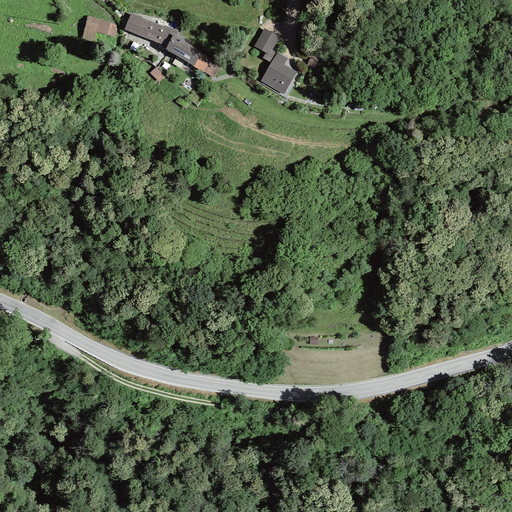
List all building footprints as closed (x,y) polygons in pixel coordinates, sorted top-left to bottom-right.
[(176,37),(179,31),(165,26),(164,27),(130,14),(124,30),(166,47),(173,35),(176,37)] [(118,25),(88,16),(80,43),(92,47),(96,32),(114,38),(118,25)] [(278,37),(264,29),(254,46),(265,53),(268,54),(271,49),(278,37)] [(200,53),(201,52),(176,37),(173,35),(166,47),(166,49),(193,65),(194,66),(200,53)] [(352,51),(346,45),(339,53),(346,58),(352,51)] [(262,58),(271,63),(277,53),(271,49),(268,54),(265,53),(262,58)] [(211,59),(200,53),(194,66),(193,65),(192,66),(203,72),(211,59)] [(287,59),(277,53),(271,63),(261,81),(283,94),(296,72),(283,65),(287,59)] [(319,58),(311,55),(306,66),(315,69),(319,58)] [(214,79),(221,67),(211,59),(203,72),(214,79)]
